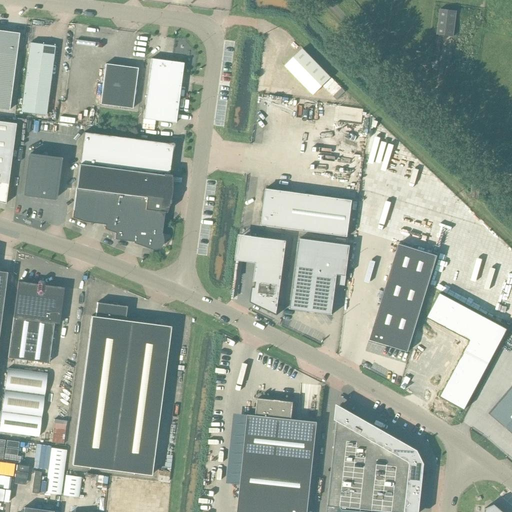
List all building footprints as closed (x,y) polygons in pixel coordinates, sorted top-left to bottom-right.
[(440,9),(437,35),(453,37),(457,11),(440,9)] [(0,80),(13,82),(18,43),(19,33),(0,30),(0,80)] [(30,43),(29,53),(21,112),(46,116),(55,46),(30,43)] [(300,52),(282,67),(308,93),(324,77),(300,52)] [(262,55),(259,76),(265,76),(268,55),(262,55)] [(151,59),(150,69),(143,119),(176,123),(183,69),(184,63),(176,61),(175,62),(151,59)] [(137,68),(105,64),(100,104),(132,109),(137,68)] [(0,109),(9,111),(13,82),(0,80),(0,109)] [(0,121),(0,202),(5,204),(16,124),(0,121)] [(173,144),(163,143),(84,132),(80,164),(164,175),(169,176),(173,144)] [(29,154),(24,195),(55,199),(60,159),(29,154)] [(74,207),(72,217),(84,222),(106,225),(105,228),(104,228),(104,229),(115,233),(115,239),(134,242),(160,245),(162,233),(164,211),(160,210),(161,199),(164,175),(80,164),(77,188),(76,188),(74,207)] [(266,188),(261,225),(348,237),(353,200),(266,188)] [(480,188),(470,188),(470,201),(480,201),(480,188)] [(287,241),(239,234),(236,260),(256,263),(254,281),(255,282),(255,287),(252,287),(250,302),(273,313),(277,315),(278,310),(277,310),(287,241)] [(350,245),(300,238),(290,309),(332,314),(337,275),(346,276),(350,245)] [(399,244),(370,340),(408,351),(437,255),(399,244)] [(18,282),(8,358),(48,363),(54,324),(59,324),(64,288),(44,285),(45,283),(43,281),(40,280),(38,282),(38,284),(18,282)] [(441,294),(428,319),(468,341),(441,392),(466,405),(506,331),(441,294)] [(95,317),(91,316),(72,465),(151,475),(171,326),(125,320),(127,307),(97,303),(95,317)] [(7,368),(2,412),(42,417),(47,373),(7,368)] [(510,430),(511,431),(511,388),(490,413),(509,430),(510,430)] [(258,398),(256,415),(248,414),(248,415),(240,484),(237,511),(307,511),(318,422),(292,419),(294,402),(280,401),(281,400),(274,400),(258,398)] [(337,425),(335,442),(355,444),(357,418),(338,407),(337,425)] [(2,412),(0,424),(0,433),(39,438),(42,417),(2,412)] [(240,484),(248,415),(234,413),(226,483),(240,484)] [(355,444),(352,468),(368,469),(372,470),(376,429),(367,423),(357,418),(355,444)] [(376,429),(372,470),(374,470),(386,471),(392,472),(395,439),(386,434),(376,429)] [(395,439),(392,472),(394,472),(421,475),(423,464),(417,452),(406,446),(395,439)] [(333,454),(332,465),(350,467),(352,468),(355,444),(335,442),(333,454)] [(48,473),(46,493),(61,495),(64,475),(67,450),(52,448),(48,473)] [(332,465),(330,485),(366,489),(368,469),(352,468),(350,467),(332,465)] [(366,489),(363,509),(382,511),(384,491),(386,471),(374,470),(372,470),(368,469),(366,489)] [(386,471),(384,491),(419,495),(421,475),(394,472),(392,472),(386,471)] [(66,475),(63,495),(79,497),(81,477),(66,475)] [(330,485),(328,506),(363,509),(366,489),(330,485)] [(384,491),(382,511),(388,511),(417,511),(419,495),(384,491)]
